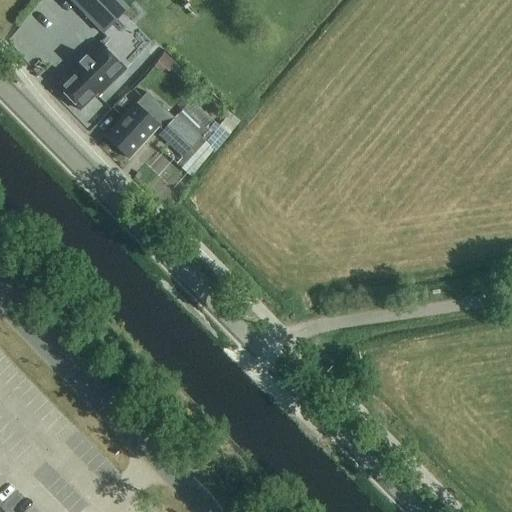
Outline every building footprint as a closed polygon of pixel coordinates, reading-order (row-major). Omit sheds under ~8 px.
[(119,0),(67,0),(102,35),(128,10),(119,0)] [(125,71),(99,45),(72,72),(74,74),(58,89),(80,112),(96,96),(98,98),(125,71)] [(170,71),(179,60),(170,52),(161,63),(170,71)] [(174,120),(146,95),(106,139),(129,159),(158,129),(162,133),(174,120)] [(159,137),(182,158),(176,166),(185,174),(209,148),(215,153),(228,136),(191,102),(174,120),(162,133),(159,137)]
